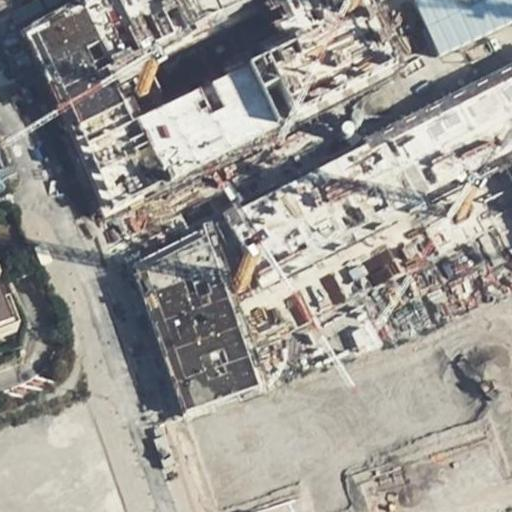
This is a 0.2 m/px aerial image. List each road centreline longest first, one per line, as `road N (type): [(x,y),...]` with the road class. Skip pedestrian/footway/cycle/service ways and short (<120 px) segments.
road 1 (residential): [(511,50),(199,210),(70,266)]
road 2 (unknown): [(264,511),(511,426)]
road 3 (unknown): [(289,164),(289,131),(175,0)]
